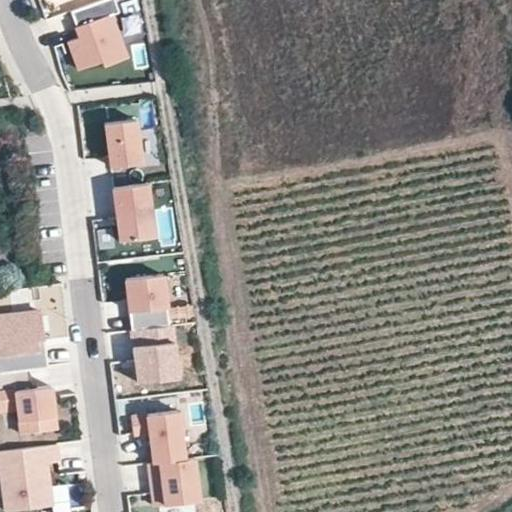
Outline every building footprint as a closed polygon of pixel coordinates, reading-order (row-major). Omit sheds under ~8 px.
[(113,13),(107,0),(98,0),(65,12),(75,37),(63,42),(73,70),(96,62),(97,67),(121,59),(105,16),(113,13)] [(138,162),(133,118),(102,122),(108,166),(138,162)] [(145,183),(112,187),(119,247),(153,243),(145,183)] [(123,279),(130,330),(167,326),(160,274),(123,279)] [(0,372),(27,369),(46,367),(39,311),(0,315),(0,372)] [(167,326),(130,330),(136,382),(176,377),(170,325),(167,326)] [(30,388),(27,369),(0,372),(0,410),(16,408),(19,433),(54,429),(49,386),(30,388)] [(151,463),(182,459),(176,411),(129,417),(131,434),(147,432),(151,463)] [(55,444),(0,451),(0,483),(3,510),(50,505),(44,462),(57,460),(55,444)] [(151,463),(147,464),(152,507),(196,501),(191,458),(182,459),(151,463)] [(69,485),(69,511),(85,511),(84,485),(69,485)]
